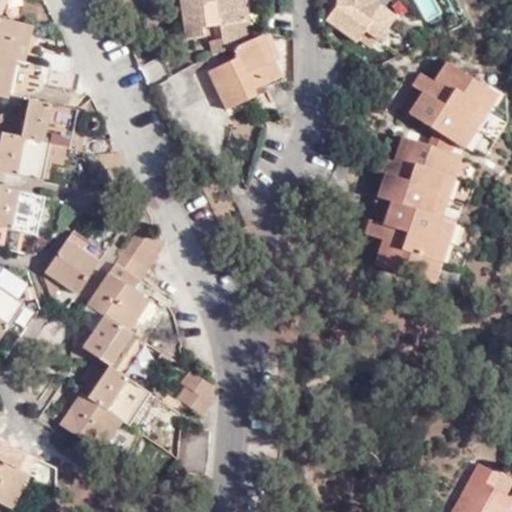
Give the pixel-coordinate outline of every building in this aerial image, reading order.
[(250,40),(243,0),(173,0),(180,44),(200,42),(199,29),(215,27),(219,52),(234,47),(250,40)] [(342,0),(341,6),(336,5),(326,17),(358,39),(361,36),(366,29),(378,38),(379,39),(395,15),(385,8),(376,1),(376,0),(342,0)] [(445,0),(412,0),(422,26),(451,16),(445,0)] [(0,94),(8,96),(15,58),(23,22),(0,17),(0,94)] [(23,22),(15,58),(24,61),(33,24),(23,22)] [(373,45),(378,38),(366,29),(361,36),(373,45)] [(279,75),(261,34),(250,40),(234,47),(238,57),(210,70),(227,107),(256,94),(254,88),(251,84),(261,79),(263,84),(279,75)] [(39,65),(50,66),(46,82),(77,89),(80,74),(70,72),(73,57),(43,50),(39,65)] [(412,115),(435,129),(456,142),(466,150),(499,96),(446,62),(434,82),(424,94),(412,115)] [(163,79),(179,111),(199,101),(184,69),(163,79)] [(412,86),(424,94),(434,82),(421,73),(412,86)] [(254,88),(263,84),(261,79),(251,84),(254,88)] [(66,147),(74,107),(29,99),(22,127),(7,124),(4,132),(1,131),(0,137),(0,170),(22,175),(41,178),(45,160),(51,161),(62,163),(66,147)] [(81,109),(74,107),(66,147),(79,149),(83,130),(78,129),(81,109)] [(435,129),(430,146),(451,154),(456,142),(435,129)] [(393,162),(389,161),(384,176),(377,197),(390,201),(442,218),(462,158),(451,154),(430,146),(402,137),(393,162)] [(120,167),(119,150),(89,154),(90,170),(96,169),(97,183),(128,181),(127,166),(120,167)] [(384,176),(389,161),(376,156),(371,172),(384,176)] [(48,179),(51,161),(45,160),(41,178),(48,179)] [(22,175),(0,170),(0,176),(6,177),(6,181),(21,183),(22,175)] [(0,185),(0,224),(4,226),(36,233),(45,196),(0,185)] [(442,218),(390,201),(384,223),(378,239),(384,241),(375,265),(434,285),(454,222),(442,218)] [(384,223),(372,219),(366,234),(378,239),(384,223)] [(141,226),(116,261),(139,278),(164,242),(141,226)] [(52,297),(61,283),(76,294),(104,252),(72,231),(44,271),(52,297)] [(139,278),(116,261),(109,271),(133,288),(139,278)] [(133,288),(109,271),(88,303),(104,314),(94,330),(90,337),(82,332),(72,336),(72,355),(83,356),(83,345),(109,364),(93,388),(86,383),(61,421),(101,451),(122,419),(128,424),(150,391),(124,373),(145,342),(129,331),(150,299),(133,288)] [(0,336),(24,301),(0,284),(0,336)] [(90,337),(94,330),(86,325),(82,332),(90,337)] [(80,378),(86,383),(93,388),(109,364),(83,345),(83,356),(91,362),(80,378)] [(181,381),(189,368),(156,348),(151,357),(157,360),(154,364),(172,377),(181,381)] [(214,385),(189,368),(181,381),(186,385),(179,397),(202,414),(210,402),(206,399),(214,385)] [(186,385),(181,381),(172,377),(165,389),(179,397),(186,385)] [(154,398),(133,427),(147,437),(168,408),(154,398)] [(209,428),(180,425),(177,470),(205,473),(209,428)] [(28,471),(0,457),(0,499),(12,506),(28,471)] [(505,511),(511,499),(511,496),(505,493),(511,480),(475,462),(449,511),(505,511)]
